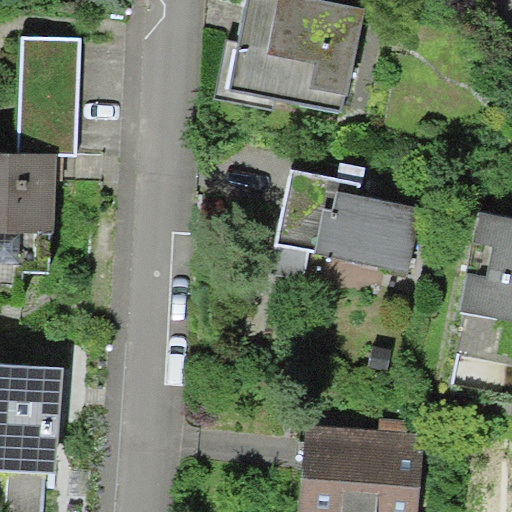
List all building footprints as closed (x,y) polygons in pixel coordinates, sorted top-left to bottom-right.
[(378,11),(311,0),(259,0),(245,91),(362,110),(378,11)] [(84,41),(24,38),(19,153),(79,156),(84,41)] [(65,160),(0,157),(0,234),(62,237),(65,160)] [(439,197),(297,170),(281,254),(423,281),(439,197)] [(511,222),(477,217),(461,315),(511,323),(511,222)] [(72,372),(0,366),(0,472),(64,477),(72,372)] [(402,511),(406,428),(307,423),(302,511),(402,511)] [(74,511),(75,481),(7,478),(5,511),(74,511)]
